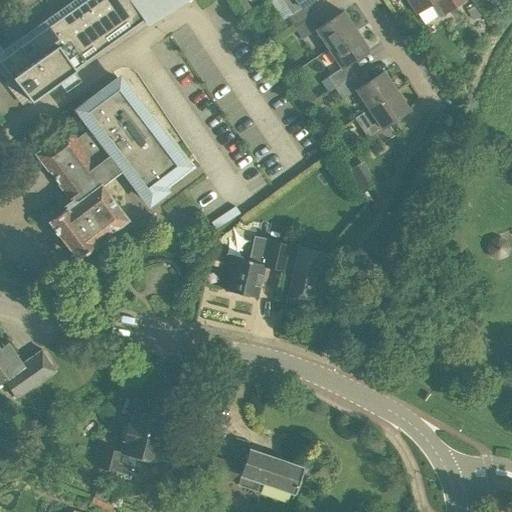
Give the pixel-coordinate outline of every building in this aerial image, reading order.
[(146,24),(185,0),(86,0),(0,61),(0,64),(29,101),(143,19),(146,24)] [(294,29),(315,15),(308,4),(314,0),(281,0),(291,14),(286,17),(294,29)] [(407,0),(416,13),(429,4),(438,17),(464,0),(407,0)] [(328,50),(356,32),(343,13),(322,26),(315,15),(294,29),(301,39),(315,30),(328,50)] [(334,89),(355,76),(348,65),(368,51),(356,32),(328,50),(340,68),(326,77),(334,89)] [(368,110),(395,92),(382,73),(362,86),(355,76),(334,89),(340,97),(341,99),(354,90),(355,91),(368,110)] [(186,166),(118,78),(98,93),(106,102),(84,119),(90,127),(75,140),(68,131),(36,155),(71,202),(65,207),(66,209),(50,222),(78,259),(95,246),(94,245),(127,220),(101,187),(123,170),(150,204),(166,191),(161,186),(186,166)] [(387,125),(408,112),(395,92),(368,110),(355,119),(374,149),(394,136),(387,125)] [(208,213),(224,205),(218,195),(203,203),(208,213)] [(216,230),(239,214),(234,206),(210,222),(216,230)] [(283,271),(289,244),(253,236),(248,261),(233,257),(225,291),(227,292),(228,294),(237,297),(240,295),(255,298),(262,267),(283,271)] [(498,237),(490,240),(486,249),(489,257),(497,261),(506,257),(510,249),(506,241),(498,237)] [(308,304),(319,254),(299,250),(289,300),(308,304)] [(216,295),(203,277),(191,285),(203,304),(216,295)] [(0,348),(0,381),(2,380),(15,399),(56,370),(42,350),(21,365),(7,344),(0,348)] [(161,440),(166,422),(149,417),(149,416),(132,411),(128,425),(126,424),(119,451),(102,447),(97,467),(130,475),(135,457),(155,462),(156,460),(158,461),(158,459),(169,462),(173,445),(162,443),(163,441),(161,440)] [(302,468),(247,451),(242,467),(213,458),(200,499),(216,505),(224,480),(256,491),(259,483),(294,494),(302,468)] [(111,511),(113,506),(93,497),(91,502),(111,511)]
